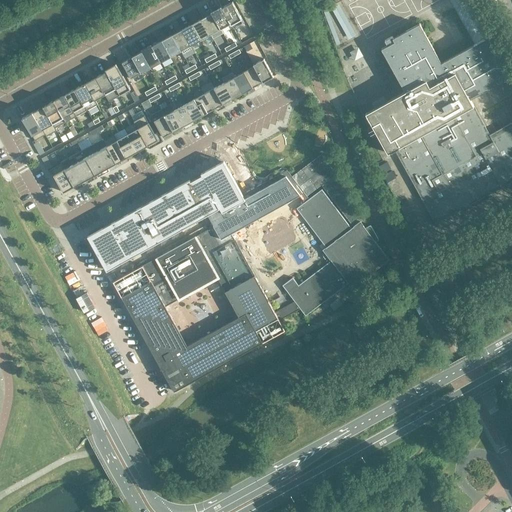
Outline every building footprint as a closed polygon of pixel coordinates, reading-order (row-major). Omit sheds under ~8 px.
[(244,23),(232,2),(222,7),(222,8),(231,24),(234,29),(244,23)] [(231,24),(222,8),(212,13),(221,29),(231,24)] [(221,29),(212,13),(202,18),(202,19),(211,35),(213,39),(223,34),(221,29)] [(211,35),(202,19),(192,24),(201,40),(211,35)] [(201,40),(192,24),(182,29),(182,30),(191,46),(201,40)] [(369,103),(362,107),(372,125),(367,128),(372,137),(377,134),(388,153),(394,150),(432,217),(435,224),(442,220),(475,202),(485,196),(497,190),(501,188),(502,190),(509,186),(508,184),(511,182),(511,181),(511,122),(490,135),(470,99),(509,78),(503,66),(508,63),(503,54),(498,57),(487,38),(474,45),(441,63),(427,36),(420,24),(393,38),(392,39),(394,42),(387,46),(381,49),(405,92),(399,95),(397,92),(381,101),(371,107),(369,103)] [(346,29),(349,37),(356,34),(352,26),(346,29)] [(191,46),(182,30),(172,35),(181,51),(191,46)] [(181,51),(172,35),(162,40),(162,41),(171,57),(181,51)] [(392,36),(385,40),(387,46),(394,42),(392,39),(393,38),(392,36)] [(171,57),(162,41),(152,46),(161,62),(171,57)] [(161,62),(152,46),(148,48),(144,51),(142,52),(151,68),(161,62)] [(151,68),(142,52),(132,57),(141,73),(151,68)] [(141,73),(132,57),(122,63),(131,79),(141,73)] [(264,59),(254,64),(254,66),(263,82),(274,76),(264,59)] [(130,90),(117,66),(107,71),(120,96),(130,90)] [(263,82),(254,66),(244,71),(253,88),(263,82)] [(120,96),(106,71),(102,74),(96,77),(106,95),(110,102),(120,96)] [(253,88),(244,71),(234,77),(243,93),(247,91),(252,88),(253,88)] [(243,93),(234,77),(232,73),(222,78),(224,82),(233,99),(243,93)] [(95,100),(106,95),(96,77),(92,79),(85,83),(95,100)] [(233,99),(224,82),(214,88),(223,104),(227,102),(232,99),(233,99)] [(95,100),(85,83),(81,85),(75,89),(87,111),(98,105),(95,100)] [(223,104),(214,88),(204,93),(213,110),(223,104)] [(87,111),(75,89),(69,92),(64,94),(77,116),(87,111)] [(213,110),(204,93),(195,99),(194,99),(203,115),(213,110)] [(77,116),(64,94),(54,100),(66,122),(77,116)] [(203,115),(194,99),(184,105),(193,121),(203,115)] [(66,122),(54,100),(43,106),(55,128),(66,122)] [(183,126),(175,110),(173,107),(171,104),(161,110),(173,132),(183,126)] [(193,121),(184,105),(175,110),(183,126),(184,126),(193,121)] [(55,128),(43,106),(33,112),(45,135),(46,136),(57,131),(55,128)] [(173,132),(161,110),(151,115),(163,137),(173,132)] [(45,135),(33,112),(22,118),(35,140),(45,135)] [(134,122),(137,129),(138,128),(147,146),(158,140),(145,116),(134,121),(134,122)] [(138,128),(137,129),(127,134),(137,152),(147,146),(138,128)] [(137,152),(127,134),(117,140),(127,157),(137,152)] [(117,140),(114,135),(103,141),(116,163),(127,157),(117,140)] [(116,163),(103,141),(103,139),(82,150),(95,175),(116,163)] [(95,175),(82,150),(60,162),(61,164),(74,186),(95,175)] [(191,181),(190,180),(119,219),(118,219),(88,236),(89,238),(107,270),(220,208),(222,212),(245,199),(225,162),(224,161),(201,173),(202,175),(191,181)] [(74,186),(61,164),(51,170),(64,192),(74,186)] [(303,191),(307,196),(322,185),(351,224),(361,216),(354,207),(359,203),(333,169),(329,164),(299,186),(303,191)] [(389,259),(376,242),(379,240),(370,225),(365,228),(360,221),(351,228),(322,189),(310,198),(296,208),(326,247),(323,250),(325,252),(322,254),(325,259),(329,257),(331,260),(298,285),(293,277),(282,285),(305,316),(348,283),(352,288),(389,259)] [(147,263),(113,282),(174,392),(285,330),(280,320),(300,309),(294,301),(275,312),(224,220),(157,258),(147,263)]
